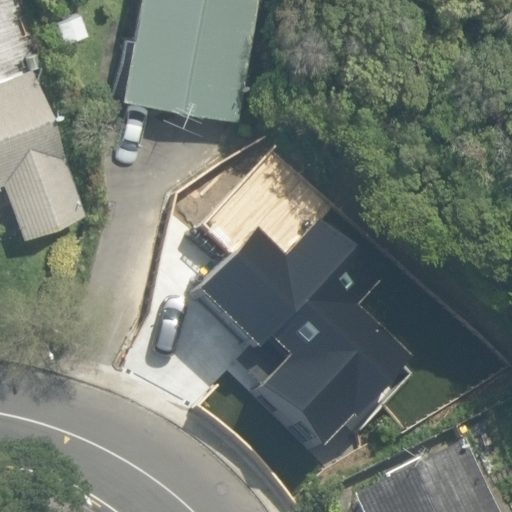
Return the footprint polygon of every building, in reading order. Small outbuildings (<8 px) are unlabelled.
[(130,0),(112,96),(233,119),(255,0),(130,0)] [(47,18),(54,45),(84,36),(76,10),(47,18)] [(0,191),(17,235),(79,210),(23,69),(0,77),(0,191)] [(237,355),(321,469),(417,398),(345,301),(359,290),(333,254),(344,246),(345,234),(313,191),(296,204),(292,198),(176,283),(232,359),(237,355)] [(337,501),(342,511),(488,511),(455,443),(337,501)]
